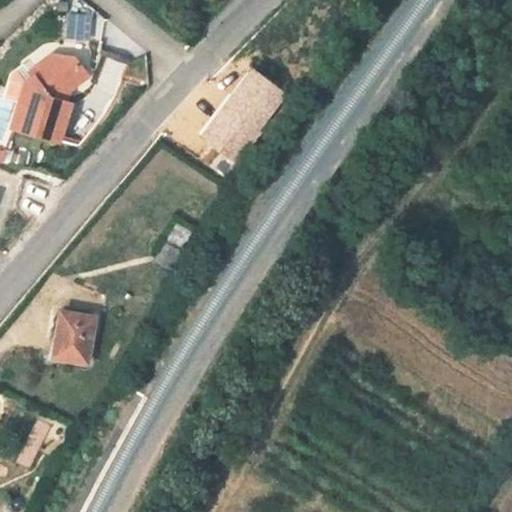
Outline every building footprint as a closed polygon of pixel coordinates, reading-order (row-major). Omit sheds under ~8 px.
[(223,0),(221,3),(228,8),(235,0),(223,0)] [(92,39),(96,16),(70,11),(66,35),(92,39)] [(46,107),(39,105),(30,134),(76,149),(90,109),(81,106),(86,95),(108,84),(100,66),(93,63),(77,59),(53,72),(57,85),(50,91),(46,107)] [(237,158),(287,96),(250,67),(201,129),(237,158)] [(0,97),(0,140),(7,142),(16,101),(0,97)] [(102,325),(68,322),(62,368),(96,371),(102,325)]
